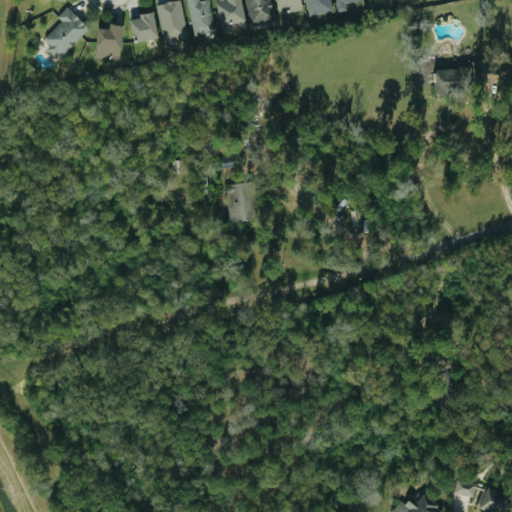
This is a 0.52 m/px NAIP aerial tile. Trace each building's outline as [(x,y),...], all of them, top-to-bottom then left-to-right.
[(174,0),(156,4),(164,41),(188,36),(180,0),(174,0)] [(186,0),(195,36),(216,31),(209,0),(201,0),(186,0)] [(241,0),(215,0),(221,32),(246,28),(241,0)] [(245,0),(250,23),(274,19),(270,0),(245,0)] [(303,9),(301,0),(275,0),(279,15),(303,9)] [(331,0),(305,0),(309,16),(333,11),(331,0)] [(361,0),(336,0),(338,11),(347,10),(346,3),(361,0)] [(89,27),(67,7),(57,16),(61,20),(42,40),(61,58),(89,27)] [(157,38),(154,11),(138,13),(139,18),(130,18),(132,41),(157,38)] [(97,27),(96,58),(121,59),(122,24),(108,24),(108,28),(97,27)] [(434,68),(435,94),(471,92),(471,67),(434,68)] [(238,167),(236,155),(221,157),(223,169),(238,167)] [(226,184),(230,221),(256,219),(253,181),(226,184)] [(456,505),(473,506),(475,482),(458,481),(456,505)] [(501,511),(506,493),(482,487),(477,508),(493,511),(501,511)] [(444,511),(445,511),(418,490),(407,504),(401,500),(392,511),(444,511)]
